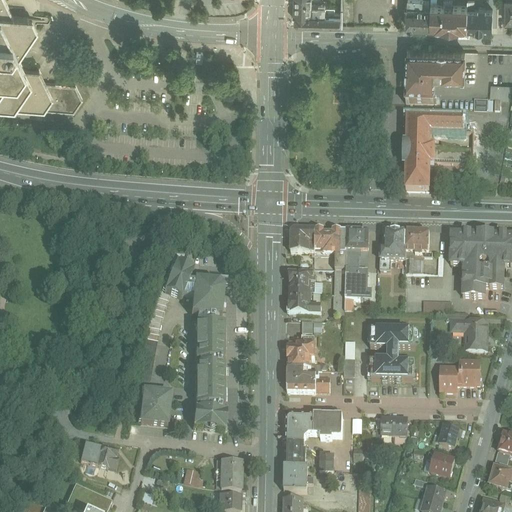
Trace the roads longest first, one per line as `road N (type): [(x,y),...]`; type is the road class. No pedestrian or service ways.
road 1 (residential): [(272,33),(511,39)]
road 2 (track): [(28,411),(64,430),(105,324),(131,287),(127,250)]
road 3 (residential): [(492,412),(267,408)]
road 4 (tertiary): [(272,33),(148,25),(75,0)]
road 5 (residential): [(324,209),(335,227),(511,232)]
road 6 (secondary): [(324,209),(511,213)]
road 7 (residential): [(128,511),(163,440),(266,448)]
road 8 (secondary): [(0,171),(173,200)]
road 9 (secondary): [(272,33),(270,205)]
road 10 (track): [(163,440),(64,430),(19,473)]
road 11 (track): [(269,259),(204,236),(160,235),(125,244),(127,250)]
road 12 (secondary): [(173,200),(239,236),(258,259),(269,296)]
road 13 (track): [(125,244),(0,205)]
